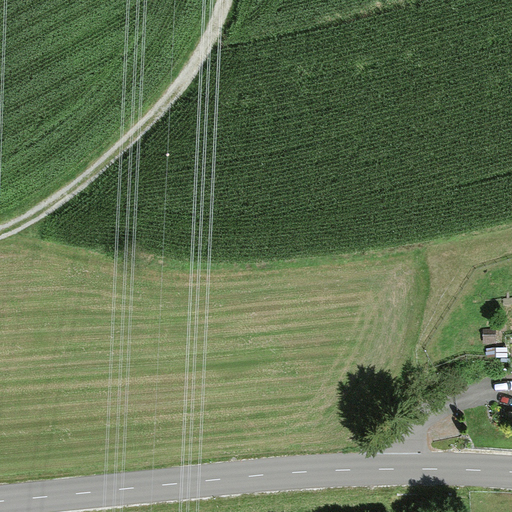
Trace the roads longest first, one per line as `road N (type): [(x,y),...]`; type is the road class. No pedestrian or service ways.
road 1 (tertiary): [(0,500),(316,470),(511,472)]
road 2 (track): [(0,232),(79,182),(151,118),(201,45),(220,0)]
